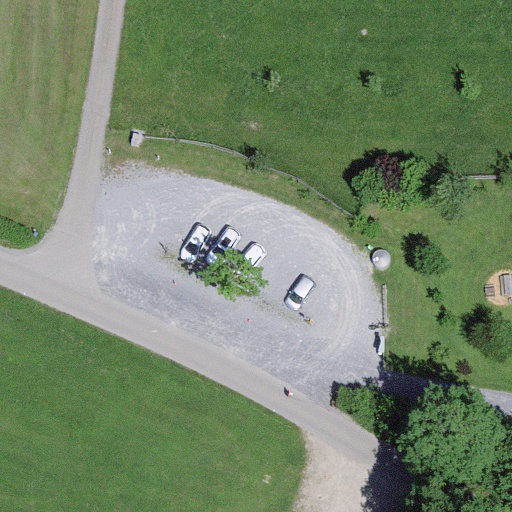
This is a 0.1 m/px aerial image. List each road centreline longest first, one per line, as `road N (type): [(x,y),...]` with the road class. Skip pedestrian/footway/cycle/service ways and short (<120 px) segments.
road 1 (unclassified): [(480,511),(273,387),(0,263)]
road 2 (track): [(110,0),(65,288)]
road 3 (track): [(511,406),(348,377),(273,387)]
